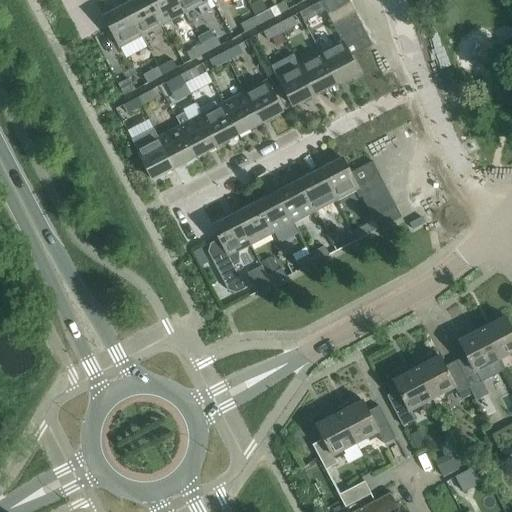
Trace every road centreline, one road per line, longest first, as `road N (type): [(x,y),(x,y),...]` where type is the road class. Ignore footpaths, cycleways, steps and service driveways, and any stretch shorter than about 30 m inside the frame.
road 1 (tertiary): [(193,417),(428,284),(493,232)]
road 2 (residential): [(174,211),(422,85)]
road 3 (secondary): [(130,388),(0,150)]
road 4 (secondary): [(0,187),(105,402)]
road 5 (unclassified): [(493,232),(422,85)]
